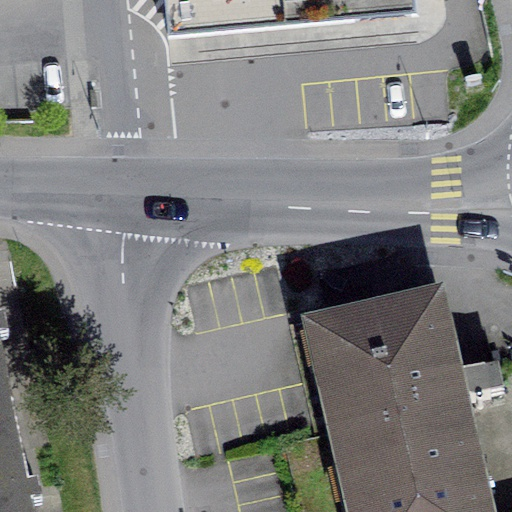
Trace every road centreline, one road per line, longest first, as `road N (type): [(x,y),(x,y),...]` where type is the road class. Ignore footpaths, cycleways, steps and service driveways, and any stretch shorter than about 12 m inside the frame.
road 1 (tertiary): [(111,194),(446,206),(511,199)]
road 2 (residential): [(161,511),(111,194)]
